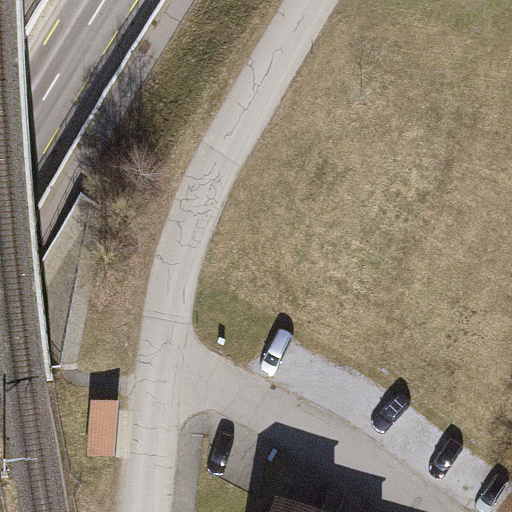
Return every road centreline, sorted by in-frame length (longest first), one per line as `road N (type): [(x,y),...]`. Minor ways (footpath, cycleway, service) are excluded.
road 1 (residential): [(314,0),(202,190),(178,258),(162,361)]
road 2 (residential): [(162,361),(334,444),(425,511)]
road 3 (primary): [(0,177),(106,0)]
road 4 (residential): [(162,361),(145,511)]
